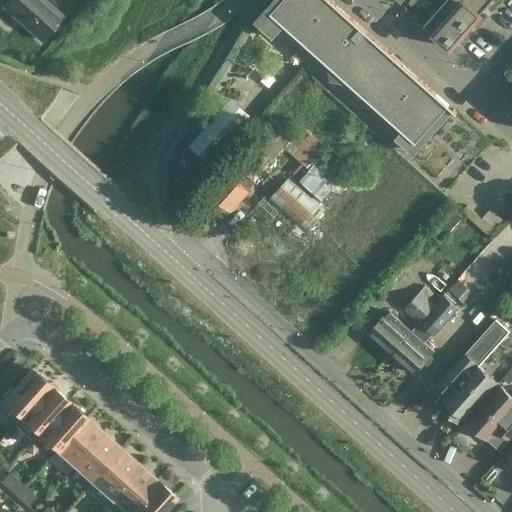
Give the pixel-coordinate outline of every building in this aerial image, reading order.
[(42,40),(61,18),(40,0),(9,0),(4,6),(42,40)] [(284,25),(401,129),(395,137),(409,150),(449,104),(437,93),(332,0),(281,0),(259,26),(273,38),(284,25)] [(479,14),(462,0),(445,0),(440,6),(435,1),(433,3),(464,30),(479,14)] [(491,0),(462,0),(479,14),(491,0)] [(464,30),(433,3),(418,19),(449,47),(464,30)] [(208,166),(251,118),(231,100),(189,148),(208,166)] [(307,164),(325,145),(310,130),(292,149),(307,164)] [(256,181),(252,178),(267,160),(256,150),(245,162),(242,158),(212,192),(231,209),(256,181)] [(332,171),(317,157),(298,176),(321,198),(333,186),(325,178),(332,171)] [(305,232),(326,210),(289,176),(268,198),(305,232)] [(486,210),(471,197),(461,208),(491,235),(506,218),(491,204),(486,210)] [(457,298),(470,283),(460,275),(447,289),(457,298)] [(369,332),(392,352),(434,304),(424,295),(430,289),(424,284),(404,306),(418,319),(410,328),(389,309),(369,332)] [(434,304),(392,352),(414,373),(435,350),(425,341),(433,332),(435,334),(459,308),(444,295),(436,305),(434,304)] [(496,318),(438,383),(449,393),(444,399),(451,405),(448,408),(456,415),(458,412),(465,418),(465,419),(466,420),(499,382),(498,382),(497,382),(478,365),(509,330),(496,318)] [(4,398),(2,400),(20,416),(50,384),(40,375),(38,377),(29,369),(12,389),(10,387),(2,396),(4,398)] [(499,382),(466,420),(467,420),(500,449),(511,434),(511,395),(499,384),(499,383),(499,382)] [(38,432),(67,400),(58,391),(56,393),(48,386),(50,384),(20,416),(13,424),(31,440),(38,432)] [(67,400),(38,432),(56,448),(85,416),(76,407),(74,409),(66,402),(68,400),(67,400)] [(85,416),(56,448),(74,464),(103,432),(93,423),(92,425),(84,418),(86,416),(85,416)] [(103,432),(74,464),(92,480),(119,450),(111,443),(113,441),(103,432)] [(103,503),(139,464),(129,455),(127,457),(119,450),(92,480),(85,487),(103,503)] [(112,511),(126,511),(154,481),(147,475),(149,473),(139,464),(103,503),(112,511)] [(23,502),(29,496),(7,475),(1,482),(23,502)] [(161,511),(174,498),(165,491),(167,489),(156,479),(155,481),(154,481),(126,511),(161,511)]
